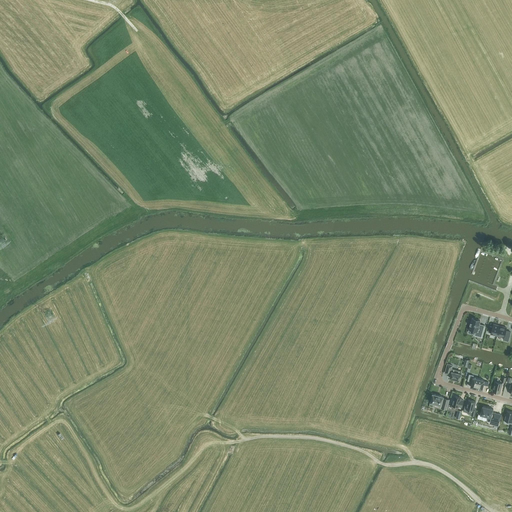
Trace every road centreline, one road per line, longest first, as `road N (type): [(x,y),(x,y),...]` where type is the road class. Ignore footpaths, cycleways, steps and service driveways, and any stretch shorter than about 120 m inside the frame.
road 1 (track): [(494,511),(432,466),(387,466),(310,437),(245,439)]
road 2 (residential): [(511,401),(435,381),(464,306)]
